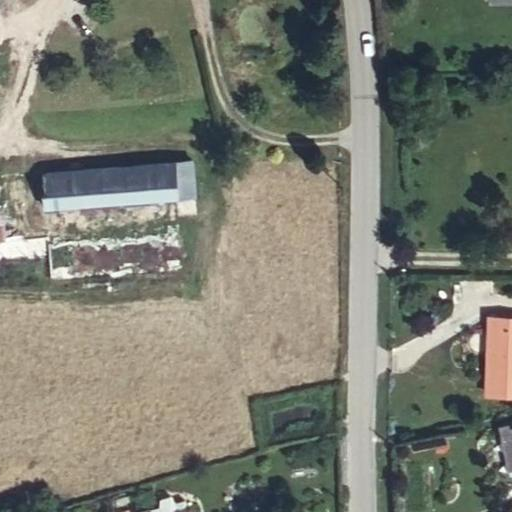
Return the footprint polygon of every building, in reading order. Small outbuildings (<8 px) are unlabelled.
[(7,0),(0,0),(0,14),(11,11),(7,0)] [(511,0),(492,0),(491,15),(511,16),(511,0)] [(113,213),(177,211),(188,211),(188,172),(40,175),(41,214),(113,213)] [(0,175),(0,225),(41,225),(41,214),(40,175),(0,175)] [(41,225),(42,241),(177,239),(177,211),(113,213),(41,214),(41,225)] [(0,225),(0,242),(42,241),(41,225),(0,225)] [(511,322),(490,321),(486,399),(511,401),(511,322)] [(171,508),(171,511),(196,511),(207,509),(205,500),(195,502),(191,495),(181,498),(180,506),(171,508)]
